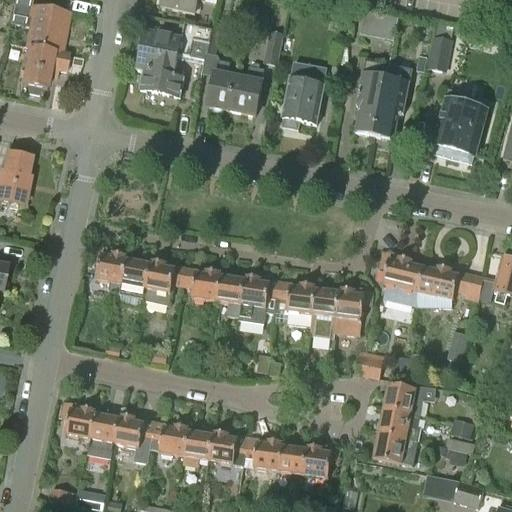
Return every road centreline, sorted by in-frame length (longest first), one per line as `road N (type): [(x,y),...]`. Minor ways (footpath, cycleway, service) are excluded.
road 1 (residential): [(379,191),(359,260),(338,268),(75,225)]
road 2 (residential): [(379,191),(93,136)]
road 3 (residential): [(222,395),(343,432),(358,421),(362,400),(346,386)]
road 4 (residential): [(222,395),(48,359)]
road 5 (residential): [(17,511),(48,359)]
road 6 (residential): [(93,136),(119,0)]
road 7 (residential): [(48,359),(75,225)]
road 8 (residential): [(511,219),(379,191)]
road 9 (residential): [(346,386),(222,395)]
